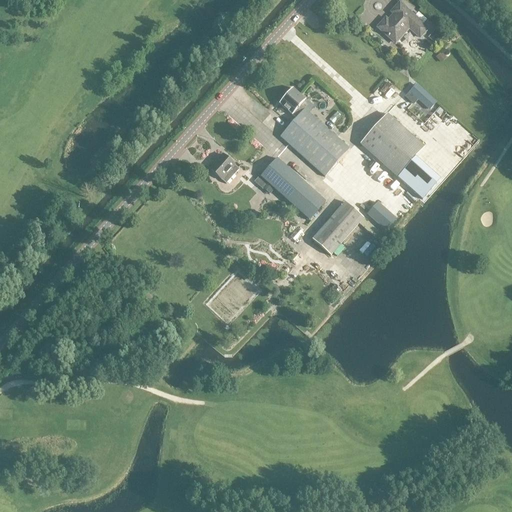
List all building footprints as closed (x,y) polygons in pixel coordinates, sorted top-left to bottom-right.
[(386,17),(377,28),(396,46),(409,30),(420,40),(430,29),(399,2),(390,13),(392,15),(388,19),(386,17)] [(430,38),(438,43),(443,34),(435,29),(430,38)] [(444,52),(437,55),(439,62),(446,59),(444,52)] [(416,109),(424,100),(409,87),(401,95),(416,109)] [(350,150),(309,114),(315,108),(306,100),(293,89),(279,104),(296,119),(280,138),(325,178),(350,150)] [(334,124),(342,116),(337,112),(330,120),(334,124)] [(398,179),(425,148),(387,115),(360,145),(398,179)] [(222,181),(235,166),(223,155),(210,170),(222,181)] [(258,182),(263,187),(272,195),(276,191),(289,203),(286,207),(306,224),(309,220),(309,221),(326,202),(277,159),(261,178),(262,178),(258,182)] [(439,183),(414,161),(398,178),(422,200),(423,201),(439,183)] [(364,219),(363,218),(346,203),(313,241),(331,257),(364,219)] [(396,219),(378,203),(367,215),(385,232),(396,219)]
